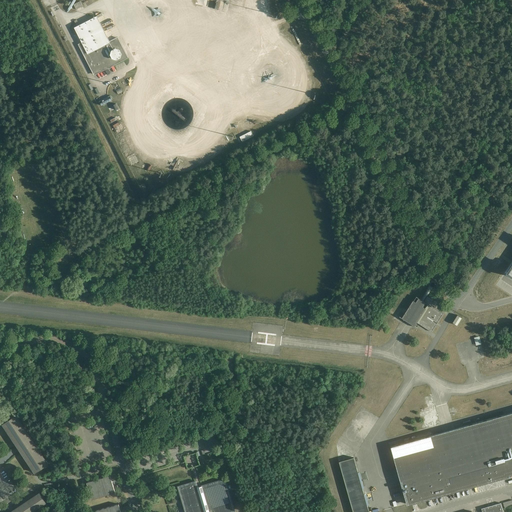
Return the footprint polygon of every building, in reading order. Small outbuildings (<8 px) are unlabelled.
[(83,6),(80,1),(74,5),(76,10),(83,6)] [(83,43),(80,44),(79,45),(94,74),(127,58),(117,38),(109,42),(97,17),(75,28),(83,43)] [(179,113),(177,116),(180,118),(183,116),(175,110),(173,112),(176,115),(178,112),(179,113)] [(251,131),(240,137),(242,142),(253,136),(251,131)] [(400,315),(399,317),(400,317),(417,327),(417,328),(417,327),(418,326),(417,327),(414,325),(416,322),(431,332),(443,314),(429,305),(428,304),(426,303),(425,302),(424,302),(423,301),(420,299),(419,298),(418,298),(416,301),(417,301),(417,303),(416,302),(413,301),(407,311),(402,318),(400,316),(401,315),(400,315)] [(462,318),(457,315),(453,322),(457,325),(462,318)] [(407,504),(511,474),(511,412),(391,447),(407,504)] [(47,462),(48,461),(47,460),(46,461),(19,420),(20,419),(19,418),(18,419),(16,415),(3,424),(8,432),(17,445),(20,450),(35,473),(48,464),(47,462)] [(353,511),(369,511),(354,457),(339,461),(353,511)] [(115,492),(113,485),(110,475),(86,482),(91,499),(115,492)] [(234,511),(233,509),(233,508),(232,503),(232,502),(231,502),(230,497),(230,496),(228,491),(227,486),(227,485),(226,485),(225,480),(225,479),(224,479),(219,481),(218,481),(208,484),(207,484),(207,485),(202,486),(201,486),(198,487),(196,482),(196,481),(195,481),(195,482),(190,483),(179,486),(178,486),(178,487),(179,487),(180,492),(180,493),(182,498),(182,499),(184,504),(183,504),(184,504),(185,509),(185,510),(185,511),(234,511)] [(31,511),(46,502),(40,493),(12,511),(31,511)] [(482,511),(503,511),(501,503),(481,509),(482,511)]
